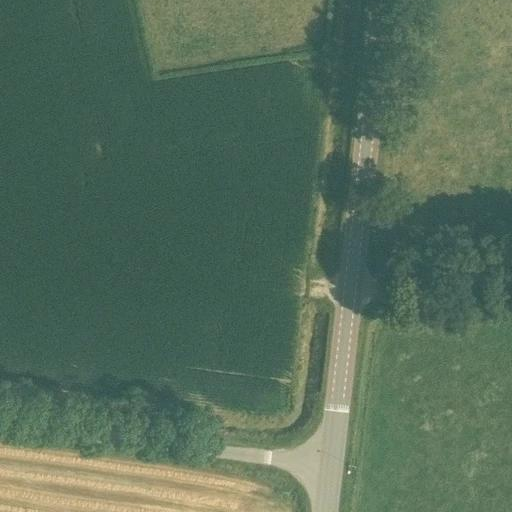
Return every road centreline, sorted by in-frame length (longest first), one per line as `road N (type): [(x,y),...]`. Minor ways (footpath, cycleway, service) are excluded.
road 1 (tertiary): [(332,464),(381,0)]
road 2 (unclassified): [(332,464),(0,425)]
road 3 (unknown): [(348,294),(511,282)]
